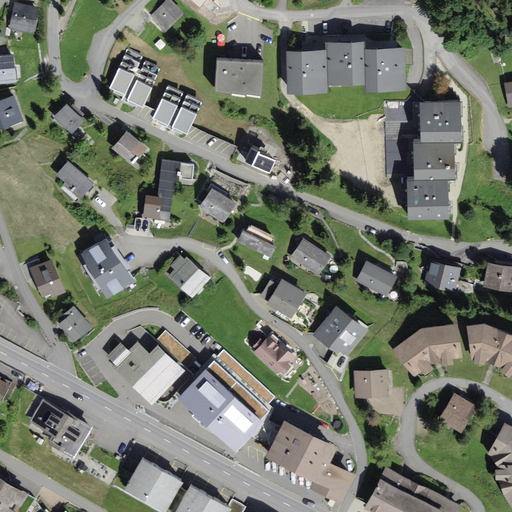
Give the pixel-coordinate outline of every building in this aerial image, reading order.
[(188,13),(174,0),(171,0),(155,17),(170,32),(188,13)] [(47,8),(18,4),(14,32),(42,36),(47,8)] [(330,42),(330,51),(331,85),(370,85),(370,49),(370,42),(330,42)] [(166,67),(148,58),(137,80),(131,77),(140,56),(126,49),(107,90),(147,108),(166,67)] [(409,49),(370,49),(370,85),(370,88),(409,87),(409,49)] [(330,51),(287,52),(288,89),(331,88),(331,85),(330,51)] [(23,56),(0,56),(0,83),(24,82),(23,65),(23,56)] [(264,63),(216,58),(213,89),(260,94),(264,63)] [(194,135),(209,105),(192,97),(187,107),(182,104),(186,96),(170,88),(156,117),(194,135)] [(15,96),(0,101),(0,123),(2,129),(24,122),(15,96)] [(92,117),(75,101),(58,118),(76,134),(92,117)] [(477,103),(425,101),(423,140),(466,142),(476,142),(477,103)] [(155,148),(133,130),(117,148),(133,161),(140,153),(146,159),(155,148)] [(277,156),(265,135),(245,148),(257,168),(277,156)] [(466,142),(423,140),(414,140),(413,177),(456,178),(465,179),(466,142)] [(161,195),(177,197),(178,180),(196,181),(198,163),(164,160),(161,195)] [(98,184),(71,161),(59,175),(67,181),(63,186),(82,203),(98,184)] [(456,178),(413,177),(403,177),(402,215),(455,217),(456,178)] [(239,204),(216,187),(203,205),(225,222),(239,204)] [(173,197),(146,195),(143,216),(171,219),(173,197)] [(279,242),(246,227),(240,240),(273,256),(279,242)] [(133,280),(110,237),(80,253),(103,296),(133,280)] [(334,257),(307,237),(294,255),(321,275),(334,257)] [(216,277),(194,255),(190,259),(185,254),(174,266),(178,270),(172,276),(195,299),(216,277)] [(463,268),(434,259),(426,283),(455,293),(463,268)] [(59,260),(34,268),(45,297),(54,294),(55,297),(70,292),(59,260)] [(398,277),(371,261),(359,280),(386,296),(398,277)] [(511,266),(490,262),(485,286),(511,291),(511,266)] [(314,294),(291,278),(285,286),(278,280),(266,297),(296,318),(314,294)] [(371,326),(337,301),(312,334),(338,353),(339,351),(343,354),(345,351),(349,354),(371,326)] [(98,326),(80,303),(65,315),(68,320),(64,323),(79,342),(98,326)] [(466,356),(473,355),(473,320),(434,325),(398,348),(419,376),(428,369),(432,374),(443,367),(441,362),(452,359),(452,362),(466,361),(466,356)] [(511,324),(500,320),(480,323),(479,358),(484,358),(483,361),(495,363),(496,360),(511,365),(511,324)] [(284,343),(274,334),(270,338),(266,334),(254,345),(258,349),(256,351),(284,379),(298,365),(294,361),(301,354),(287,340),(284,343)] [(152,403),(186,367),(158,341),(150,350),(137,338),(129,347),(121,340),(107,354),(115,362),(112,366),(152,403)] [(235,447),(279,400),(222,348),(179,395),(235,447)] [(396,367),(359,368),(360,395),(397,394),(396,367)] [(0,373),(0,402),(2,403),(15,382),(0,373)] [(483,404),(460,390),(443,417),(466,431),(483,404)] [(98,424),(49,396),(36,420),(61,434),(57,442),(80,455),(98,424)] [(338,440),(284,414),(265,453),(314,476),(310,485),(342,500),(357,469),(330,456),(338,440)] [(511,424),(496,452),(500,456),(505,465),(505,477),(501,484),(511,497),(511,424)] [(143,456),(124,488),(164,511),(183,480),(143,456)] [(458,511),(463,504),(386,464),(364,505),(376,511),(458,511)] [(15,511),(28,491),(0,473),(0,511),(15,511)] [(192,483),(174,511),(227,511),(231,506),(192,483)]
